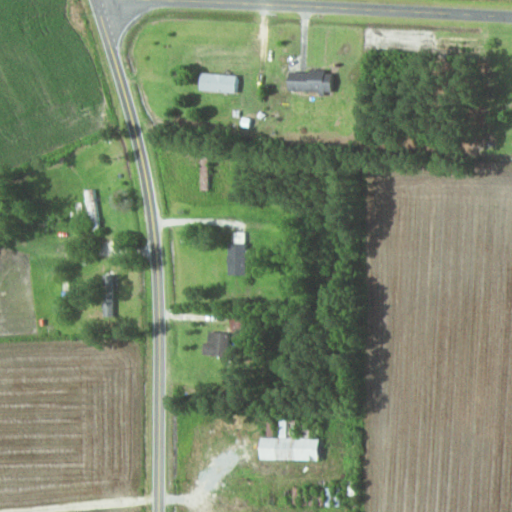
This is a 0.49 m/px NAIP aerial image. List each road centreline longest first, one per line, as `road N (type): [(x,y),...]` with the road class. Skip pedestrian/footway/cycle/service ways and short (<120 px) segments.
road 1 (residential): [(159,511),(154,226),(141,151),(96,0)]
road 2 (residential): [(511,16),(177,0)]
